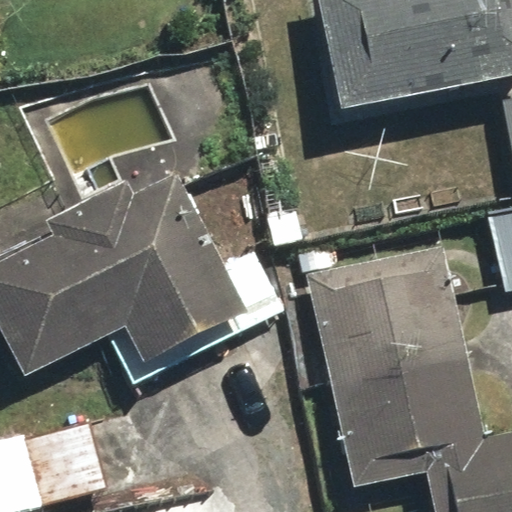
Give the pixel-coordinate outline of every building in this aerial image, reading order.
[(511,0),(306,0),(330,119),(511,82),(511,0)] [(511,99),(502,102),(511,157),(511,99)] [(186,170),(0,256),(0,322),(27,382),(113,342),(134,389),(291,316),(264,258),(233,272),(186,170)] [(511,200),(488,204),(506,299),(511,297),(511,200)] [(511,511),(511,431),(491,436),(451,244),(314,273),(359,487),(433,472),(441,511),(511,511)] [(104,413),(22,439),(45,511),(60,511),(129,490),(104,413)]
